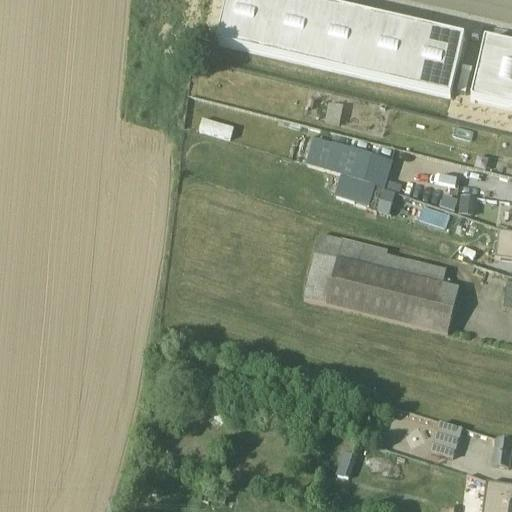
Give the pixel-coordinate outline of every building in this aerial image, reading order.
[(449,113),(463,53),(234,0),(228,0),(215,59),(449,113)] [(511,61),(483,55),(470,115),(511,125),(511,61)] [(327,117),(323,137),(337,140),(341,121),(327,117)] [(391,177),(313,153),(305,178),(383,202),(391,177)] [(497,247),(493,273),(501,275),(511,276),(511,249),(509,249),(497,247)] [(324,321),(447,350),(458,303),(448,300),(449,294),(443,292),(445,284),(386,270),(386,269),(387,265),(318,249),(302,313),(324,319),(324,321)] [(505,299),(502,323),(511,324),(511,299),(505,299)] [(451,474),(460,444),(438,437),(429,467),(451,474)] [(511,456),(494,454),(491,481),(507,484),(510,470),(511,470),(511,456)] [(511,500),(485,497),(482,511),(511,511),(511,505),(511,500)]
